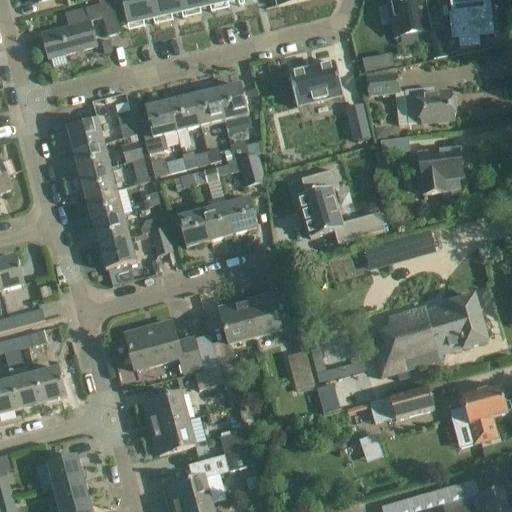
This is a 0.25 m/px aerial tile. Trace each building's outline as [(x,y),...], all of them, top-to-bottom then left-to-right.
[(97,0),(100,7),(86,11),(69,16),(72,29),(42,37),(50,63),(97,50),(90,25),(103,21),(109,39),(121,36),(111,0),(97,0)] [(157,19),(152,0),(122,0),(128,25),(157,19)] [(182,0),(152,0),(157,19),(185,13),(182,0)] [(211,0),(182,0),(185,13),(213,8),(211,0)] [(313,0),(276,0),(279,10),(298,5),(300,13),(313,10),(311,2),(314,1),(313,0)] [(387,0),(389,10),(385,11),(388,26),(392,25),(396,40),(429,33),(421,0),(387,0)] [(452,0),(456,40),(490,36),(486,0),(452,0)] [(454,30),(444,32),(448,56),(459,55),(454,30)] [(443,36),(429,39),(434,63),(448,60),(443,36)] [(373,61),(363,63),(365,75),(375,73),(395,69),(392,57),(373,61)] [(336,66),(289,77),(297,110),(344,99),(336,66)] [(368,79),(370,100),(400,97),(398,75),(368,79)] [(242,89),(225,93),(218,95),(225,125),(225,124),(228,137),(251,131),(248,119),(249,118),(242,89)] [(406,94),(407,101),(408,113),(420,112),(421,127),(456,123),(452,93),(435,95),(435,90),(406,94)] [(218,95),(194,101),(201,130),(225,125),(218,95)] [(194,101),(170,106),(177,136),(201,130),(194,101)] [(146,112),(150,131),(142,134),(149,158),(168,153),(164,139),(177,136),(170,106),(146,112)] [(362,108),(347,112),(354,143),(370,140),(362,108)] [(123,142),(138,138),(131,114),(117,117),(123,142)] [(68,132),(74,155),(104,147),(98,124),(68,132)] [(383,158),(410,154),(408,140),(381,144),(383,158)] [(246,144),(230,148),(234,163),(249,159),(246,144)] [(126,166),(132,165),(144,161),(139,145),(122,149),(126,166)] [(104,147),(74,155),(80,178),(111,170),(104,147)] [(219,152),(207,155),(210,167),(222,164),(219,152)] [(458,180),(463,180),(459,152),(420,157),(409,159),(411,173),(421,171),(424,196),(446,194),(446,193),(460,191),(458,180)] [(178,164),(180,174),(186,172),(186,173),(199,170),(194,155),(182,158),(184,163),(178,164)] [(257,159),(240,163),(247,190),(264,185),(257,159)] [(170,177),(166,162),(151,166),(155,181),(170,177)] [(111,170),(80,178),(87,202),(117,194),(111,170)] [(217,171),(216,172),(205,174),(207,186),(219,183),(218,180),(219,180),(217,171)] [(306,197),(298,199),(311,242),(335,235),(338,248),(386,234),(380,216),(342,227),(332,192),(339,190),(334,173),(302,182),(306,197)] [(0,174),(0,198),(8,195),(0,174)] [(139,188),(150,185),(147,174),(135,177),(139,188)] [(193,177),(180,180),(174,182),(178,195),(196,189),(193,177)] [(117,194),(87,202),(93,226),(123,218),(117,194)] [(161,208),(157,196),(145,199),(149,211),(161,208)] [(250,202),(227,209),(235,240),(259,233),(250,202)] [(227,209),(203,216),(211,247),(235,240),(227,209)] [(211,247),(203,216),(179,223),(188,253),(211,247)] [(123,218),(93,226),(99,249),(130,241),(123,218)] [(167,231),(151,236),(157,259),(174,255),(167,231)] [(130,241),(99,249),(106,274),(136,266),(130,241)] [(17,259),(0,264),(0,292),(1,295),(25,289),(17,259)] [(272,298),(244,305),(254,342),(282,334),(272,298)] [(451,306),(452,308),(428,315),(427,311),(390,321),(397,346),(374,352),(382,379),(444,362),(443,356),(465,350),(465,352),(486,346),(486,347),(488,344),(487,343),(475,301),(475,300),(473,298),(473,300),(451,306)] [(230,348),(254,342),(244,305),(219,312),(229,348),(230,348)] [(42,312),(8,321),(11,333),(46,324),(42,312)] [(8,321),(0,323),(0,335),(11,333),(8,321)] [(193,340),(176,345),(170,323),(124,336),(134,372),(179,360),(184,378),(202,373),(193,340)] [(45,334),(26,339),(29,351),(48,346),(45,334)] [(26,339),(2,345),(5,357),(29,351),(26,339)] [(222,387),(226,403),(244,399),(230,348),(229,348),(213,352),(218,370),(222,387)] [(306,354),(288,360),(297,392),(298,397),(316,392),(306,354)] [(60,370),(36,377),(43,406),(67,400),(60,370)] [(218,370),(194,376),(198,394),(199,394),(222,387),(218,370)] [(36,377),(12,383),(20,412),(43,406),(36,377)] [(12,383),(0,386),(0,417),(20,412),(12,383)] [(437,410),(431,386),(391,397),(398,421),(437,410)] [(455,415),(454,420),(454,424),(458,428),(463,429),(469,427),(475,447),(498,441),(493,421),(508,417),(508,416),(511,412),(510,405),(505,404),(501,389),(462,399),(465,411),(459,413),(455,415)] [(145,407),(151,432),(188,422),(181,397),(145,407)] [(188,422),(151,432),(158,458),(195,448),(188,422)] [(245,434),(220,441),(225,456),(250,449),(245,434)] [(250,449),(225,456),(230,475),(255,468),(250,449)] [(10,458),(0,460),(0,488),(4,505),(14,502),(7,474),(14,472),(10,458)] [(47,468),(54,492),(84,484),(78,460),(47,468)] [(203,480),(166,490),(172,511),(183,511),(210,505),(225,501),(218,476),(203,480)] [(84,484),(54,492),(58,511),(75,511),(90,508),(84,484)] [(511,511),(511,493),(511,489),(477,499),(480,511),(511,511)] [(16,511),(14,502),(4,505),(6,511),(16,511)]
